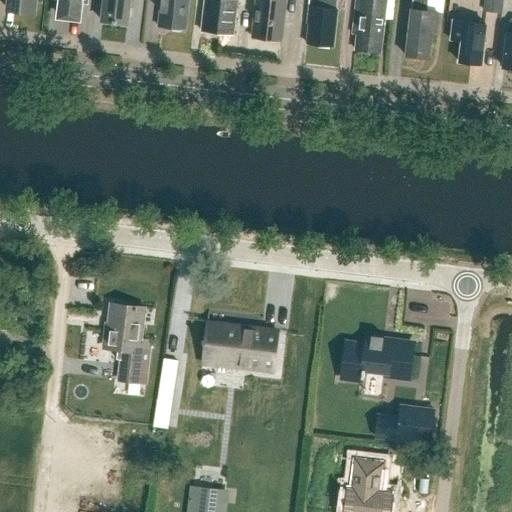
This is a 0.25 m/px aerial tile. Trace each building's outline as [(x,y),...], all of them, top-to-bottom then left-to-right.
[(8,0),(8,11),(34,14),(35,0),(8,0)] [(60,0),(59,17),(80,19),(82,1),(85,2),(84,0),(60,0)] [(104,0),(102,21),(127,24),(129,0),(104,0)] [(185,30),(188,0),(161,0),(158,27),(170,28),(172,30),(180,31),(182,29),(185,30)] [(217,33),(221,0),(204,0),(201,31),(217,33)] [(221,0),(217,33),(232,35),(236,0),(221,0)] [(284,1),(283,0),(255,0),(251,38),(281,41),(286,1),(284,1)] [(308,0),(306,23),(308,23),(306,44),(332,47),(337,0),(308,0)] [(380,52),(384,19),(382,19),(384,0),(355,0),(352,34),(356,34),(355,49),(380,52)] [(426,11),(426,0),(411,0),(411,9),(410,9),(405,56),(428,58),(430,31),(435,31),(437,12),(426,11)] [(502,14),(503,0),(484,0),(483,12),(502,14)] [(481,65),(485,34),(484,34),(485,24),(452,20),(450,39),(461,41),(461,42),(458,62),(481,65)] [(506,31),(502,68),(511,68),(511,32),(508,32),(506,31)] [(139,339),(142,307),(112,303),(108,330),(106,330),(104,347),(122,350),(119,377),(144,380),(150,341),(139,339)] [(229,325),(207,322),(202,363),(273,371),(278,333),(261,331),(261,335),(228,331),(229,325)] [(385,377),(410,380),(414,347),(393,344),(393,340),(384,338),(384,337),(371,335),(371,337),(367,336),(366,344),(346,342),(342,375),(364,378),(365,370),(386,373),(385,377)] [(159,396),(173,399),(179,359),(165,357),(159,396)] [(401,406),(397,439),(430,444),(435,410),(401,406)] [(347,487),(343,511),(388,511),(391,492),(377,491),(378,482),(380,482),(382,463),(353,459),(350,488),(347,487)] [(191,486),(188,511),(227,511),(230,490),(191,486)]
